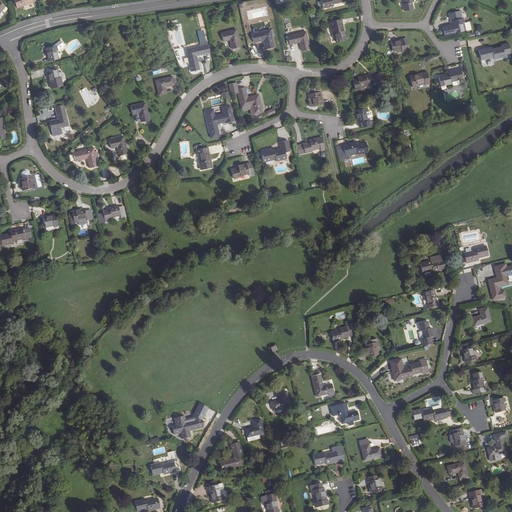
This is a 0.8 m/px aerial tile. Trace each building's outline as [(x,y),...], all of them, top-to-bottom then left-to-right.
[(333,4),(345,1),(344,0),(320,0),(322,8),(333,6),(333,4)] [(413,2),(412,0),(402,0),(403,4),(402,4),(404,11),(413,9),(411,2),(413,2)] [(449,13),(451,21),(452,25),(443,27),(445,36),(463,32),(462,23),(464,23),(462,17),(461,17),(460,11),(449,13)] [(336,41),(345,39),(341,20),(329,23),(332,33),(334,32),(336,41)] [(231,48),(240,46),(236,30),(222,33),(224,41),(229,40),(231,48)] [(274,47),(270,30),(252,34),(254,43),(263,40),(265,49),(274,47)] [(309,49),(305,32),(288,36),(290,45),(299,42),(301,51),(309,49)] [(404,44),(403,39),(390,42),(393,52),(401,50),(401,52),(409,50),(408,44),(404,44)] [(54,47),(46,49),(48,62),(58,60),(56,51),(58,50),(60,49),(61,49),(62,48),(62,47),(65,45),(61,40),(54,45),(54,47)] [(196,56),(209,52),(207,44),(186,49),(191,72),(199,70),(196,56)] [(492,49),(491,47),(479,50),(481,59),(493,57),(493,59),(504,56),(502,47),(492,49)] [(50,71),(47,71),(51,89),(62,86),(61,77),(58,78),(57,69),(59,69),(58,67),(50,69),(50,71)] [(463,79),(460,69),(448,72),(448,74),(438,76),(440,86),(451,83),(451,81),(463,79)] [(429,83),(427,72),(409,76),(412,88),(417,86),(416,85),(424,83),(424,84),(429,83)] [(371,76),(370,74),(356,77),(357,79),(352,80),(355,91),(364,89),(363,86),(372,84),(372,86),(383,83),(381,74),(371,76)] [(174,85),(172,77),(155,81),(158,95),(167,93),(165,87),(174,85)] [(228,85),(231,96),(238,94),(237,90),(236,83),(228,85)] [(310,107),(323,104),(319,87),(307,90),(308,95),(307,95),(310,107)] [(253,114),(261,112),(258,96),(247,98),(245,88),(237,90),(238,94),(241,108),(251,105),(253,114)] [(149,120),(145,103),(131,106),(133,115),(138,113),(141,122),(149,120)] [(58,119),(49,121),(53,136),(63,134),(61,127),(68,126),(63,105),(55,107),(58,119)] [(251,105),(241,108),(242,110),(249,109),(251,114),(253,114),(251,105)] [(233,121),(230,106),(222,107),(223,114),(215,116),(213,109),(204,111),(211,138),(219,137),(216,124),(225,122),(226,123),(233,121)] [(367,112),(366,108),(355,111),(359,128),(373,125),(372,120),(368,120),(366,112),(367,112)] [(123,135),(124,136),(109,140),(111,148),(117,147),(119,155),(126,154),(127,153),(125,142),(128,142),(127,134),(123,135)] [(320,151),(324,150),(322,137),(309,140),(309,142),(302,144),(304,153),(312,151),(312,150),(319,148),(320,151)] [(264,151),(260,152),(262,162),(275,159),(275,161),(286,158),(285,153),(289,152),(287,140),(279,142),(281,149),(273,151),(272,147),(263,149),(264,151)] [(366,142),(355,144),(355,143),(343,145),(345,155),(357,152),(357,154),(368,152),(366,142)] [(200,169),(212,167),(208,151),(207,147),(202,148),(202,144),(195,146),(197,153),(199,153),(200,161),(198,162),(200,169)] [(304,153),(302,144),(296,146),(298,155),(304,153)] [(349,158),(348,155),(345,155),(343,145),(336,147),(339,160),(349,158)] [(97,163),(93,148),(76,152),(78,160),(87,158),(89,165),(97,163)] [(253,175),(251,163),(237,166),(238,168),(231,169),(233,178),(241,177),(240,176),(249,174),(249,176),(253,175)] [(32,180),(32,176),(29,177),(22,178),(20,179),(22,187),(16,188),(17,192),(32,189),(31,180),(32,180)] [(112,218),(120,216),(118,206),(109,208),(109,210),(103,212),(103,214),(98,215),(100,224),(105,223),(105,221),(112,219),(112,218)] [(87,223),(84,209),(72,212),(72,213),(74,223),(74,224),(79,223),(79,225),(87,223)] [(53,227),(58,226),(55,215),(43,218),(45,227),(53,226),(53,227)] [(9,232),(9,234),(0,235),(0,237),(2,246),(13,243),(12,241),(24,238),(24,240),(31,238),(29,228),(22,229),(9,232)] [(477,258),(488,256),(485,246),(474,248),(474,251),(462,254),(465,264),(478,260),(477,258)] [(445,270),(443,260),(431,263),(430,261),(419,263),(421,273),(432,271),(432,273),(445,270)] [(506,285),(503,269),(495,272),(496,278),(487,280),(489,289),(506,285)] [(438,306),(433,290),(424,292),(427,305),(425,305),(426,309),(438,306)] [(490,322),(486,307),(478,309),(479,315),(471,318),(473,327),(490,322)] [(433,337),(431,327),(429,328),(427,321),(418,323),(419,331),(421,331),(423,339),(433,337)] [(352,335),(351,332),(350,330),(349,326),(346,327),(338,329),(339,330),(330,332),(333,342),(342,340),(341,338),(352,335)] [(378,346),(376,339),(364,341),(368,357),(378,355),(376,347),(378,346)] [(473,356),(471,348),(461,350),(463,359),(465,358),(467,362),(476,360),(475,355),(473,356)] [(422,372),(420,362),(408,365),(409,367),(397,369),(399,380),(412,377),(412,375),(422,372)] [(483,387),(481,379),(483,379),(481,371),(471,373),(473,380),(471,381),(473,389),(471,390),(473,395),(486,392),(485,387),(483,387)] [(334,395),(331,383),(322,386),(319,374),(311,376),(316,396),(328,393),(329,396),(334,395)] [(289,406),(286,391),(277,393),(279,400),(270,402),(272,410),(289,406)] [(505,411),(503,403),(505,402),(503,398),(494,400),(495,405),(493,405),(494,413),(505,411)] [(359,419),(356,411),(347,413),(345,403),(330,406),(332,416),(339,414),(341,423),(359,419)] [(446,418),(444,408),(437,409),(436,405),(431,406),(431,409),(420,411),(423,421),(433,418),(434,421),(446,418)] [(264,433),(260,418),(251,420),(253,426),(244,429),(246,437),(264,433)] [(197,428),(195,419),(177,424),(181,439),(190,437),(189,430),(197,428)] [(462,444),(461,440),(464,439),(462,431),(452,434),(453,442),(452,442),(454,452),(466,449),(465,444),(462,444)] [(505,452),(502,438),(506,437),(505,436),(505,432),(504,432),(492,435),(494,446),(486,448),(488,456),(505,452)] [(415,444),(420,444),(420,435),(409,436),(410,441),(415,440),(415,444)] [(244,464),(238,442),(230,444),(233,457),(224,460),(226,468),(244,464)] [(381,456),(379,448),(370,450),(368,444),(360,446),(363,460),(381,456)] [(343,460),(340,445),(331,448),(331,452),(323,454),(322,452),(312,455),(314,465),(325,462),(325,464),(343,460)] [(176,471),(173,460),(161,463),(160,462),(149,464),(152,475),(162,472),(163,474),(176,471)] [(467,480),(463,462),(446,466),(448,474),(457,472),(458,478),(460,478),(461,481),(467,480)] [(379,487),(377,479),(367,481),(369,489),(372,489),(373,493),(382,491),(381,486),(379,487)] [(221,496),(218,483),(206,486),(207,491),(209,491),(210,498),(213,498),(214,502),(224,500),(223,495),(221,496)] [(327,505),(324,491),(321,492),(320,487),(321,487),(320,483),(309,485),(311,495),(314,494),(315,501),(313,502),(314,508),(327,505)] [(481,502),(479,494),(481,494),(480,489),(467,492),(470,505),(473,504),(474,508),(484,506),(483,502),(481,502)] [(277,511),(275,501),(276,500),(274,493),(265,495),(266,502),(264,502),(266,511),(277,511)] [(160,508),(158,497),(145,500),(145,498),(133,501),(136,511),(146,509),(147,511),(160,508)]
